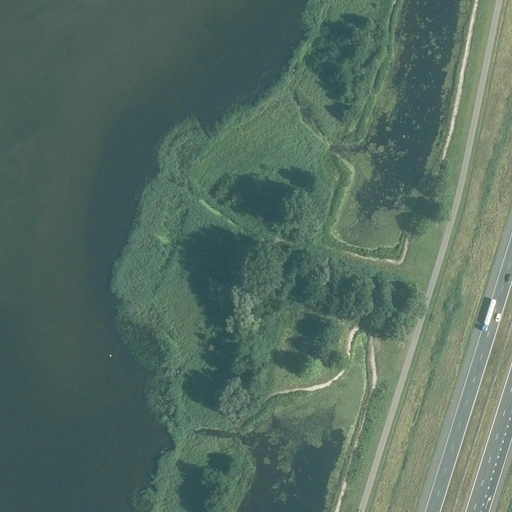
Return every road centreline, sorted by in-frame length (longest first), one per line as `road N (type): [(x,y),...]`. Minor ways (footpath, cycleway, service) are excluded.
road 1 (motorway): [(511,245),(428,511)]
road 2 (motorway): [(473,511),(511,387)]
